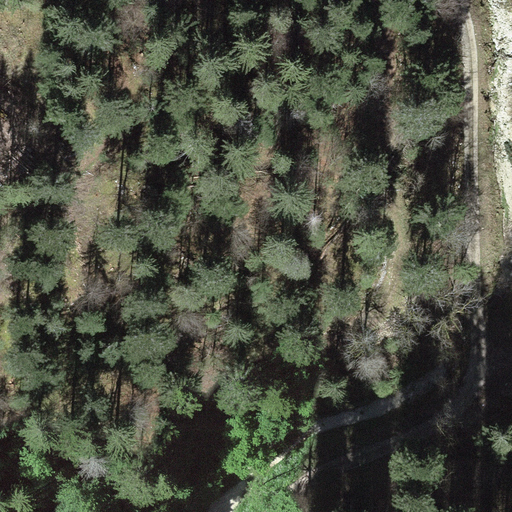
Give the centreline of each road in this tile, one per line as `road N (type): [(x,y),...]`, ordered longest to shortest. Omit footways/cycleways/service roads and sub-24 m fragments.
road 1 (track): [(271,511),(328,464),(463,410),(490,377),(488,345),(469,309),(471,84),(459,0)]
road 2 (track): [(373,0),(383,20),(400,287),(386,305),(238,398),(207,442),(176,511)]
